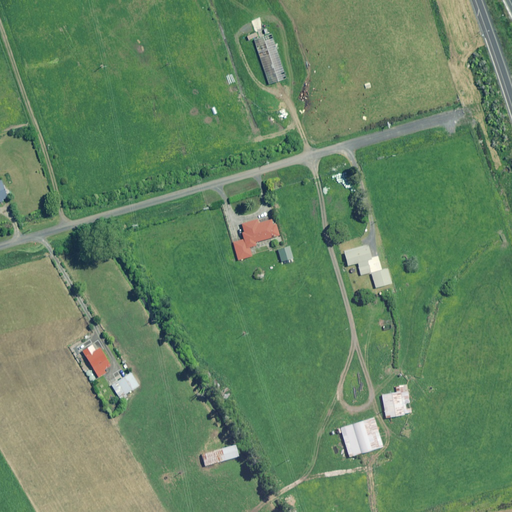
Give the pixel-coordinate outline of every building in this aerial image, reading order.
[(285,79),(270,34),(253,40),(268,85),(285,79)] [(258,223),(257,219),(241,224),(243,232),(241,233),(243,240),(232,243),(237,260),(252,256),(249,248),(255,246),(255,243),(279,236),(275,225),(272,226),(270,220),(258,223)] [(372,259),(368,246),(343,252),(347,266),(357,263),(360,276),(371,272),(368,260),(372,259)] [(391,284),(387,269),(378,271),(377,267),(372,269),(373,273),(371,273),(375,288),(391,284)] [(92,346),(82,352),(98,378),(106,373),(104,370),(110,366),(98,347),(94,349),(92,346)] [(139,386),(130,373),(111,385),(121,401),(126,397),(125,395),(139,386)] [(409,404),(406,385),(395,386),(396,393),(381,395),(385,418),(411,414),(410,409),(405,409),(404,405),(409,404)] [(120,405),(117,400),(109,406),(112,411),(120,405)] [(382,447),(373,418),(339,429),(348,458),(382,447)] [(238,457),(235,445),(201,455),(204,466),(238,457)]
